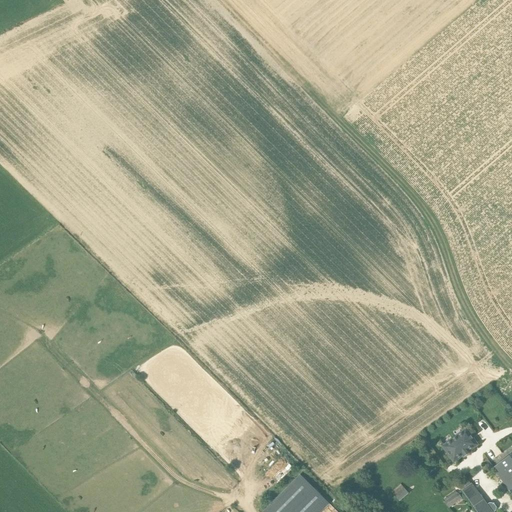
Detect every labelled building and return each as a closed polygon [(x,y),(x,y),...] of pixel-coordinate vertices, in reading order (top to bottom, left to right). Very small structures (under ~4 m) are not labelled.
[(478,445),(466,430),(442,447),(453,463),(463,456),(464,457),(469,453),(468,452),(478,445)] [(511,454),(493,468),(506,486),(511,481),(511,454)] [(285,457),(266,471),(270,478),(290,463),(285,457)] [(298,475),(262,511),(321,511),(328,505),(298,475)] [(460,486),(463,490),(470,484),(467,480),(460,486)] [(408,494),(400,485),(392,492),(400,501),(408,494)] [(449,508),(462,499),(458,493),(445,502),(449,508)] [(491,511),(483,501),(474,507),(477,511),(491,511)]
